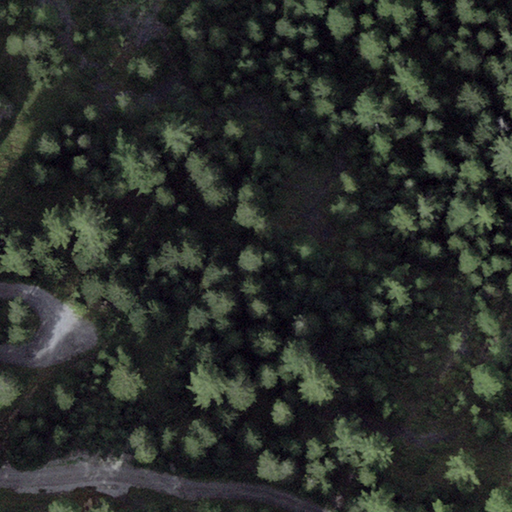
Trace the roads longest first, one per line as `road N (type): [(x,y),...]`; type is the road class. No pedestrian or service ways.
road 1 (track): [(307,511),(285,499),(103,472),(0,481)]
road 2 (track): [(0,359),(31,360),(57,340),(53,313),(22,293),(0,290)]
